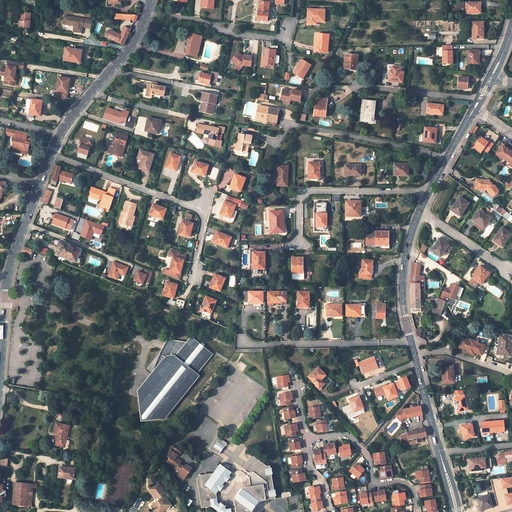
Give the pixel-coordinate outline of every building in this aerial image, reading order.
[(213,9),(214,0),(201,0),(201,8),(213,9)] [(269,3),(259,2),(258,20),(267,21),(269,3)] [(480,3),(466,3),(467,13),(481,13),(480,3)] [(325,22),(326,9),(318,9),(318,11),(311,10),(310,23),(317,24),(317,22),(325,22)] [(30,13),(21,13),(20,22),(19,22),(19,27),(30,28),(30,13)] [(92,20),(65,16),(64,24),(75,26),(74,31),(82,32),(83,27),(91,28),(92,20)] [(483,38),(483,22),(472,22),(472,39),(483,38)] [(124,45),(131,30),(125,27),(121,35),(109,30),(106,37),(124,45)] [(197,56),(202,37),(188,33),(186,45),(188,46),(187,50),(186,53),(197,56)] [(329,34),(317,34),(316,42),(318,42),(317,51),(327,52),(329,34)] [(443,45),(443,64),(453,64),(453,50),(452,50),(452,45),(443,45)] [(81,56),(82,50),(66,48),(65,53),(65,55),(64,60),(77,62),(78,56),(81,56)] [(274,65),(276,50),(266,49),(265,57),(263,57),(262,64),(274,65)] [(479,51),(468,51),(468,64),(477,64),(477,55),(479,55),(479,51)] [(252,66),(252,56),(245,56),(244,57),(243,57),(243,55),(239,53),(237,56),(235,55),(232,60),(237,64),(234,67),(239,71),(243,65),(252,66)] [(358,56),(346,54),(344,69),(356,70),(358,56)] [(311,65),(302,58),(297,66),(298,67),(294,72),(294,73),(302,78),(311,65)] [(21,69),(22,63),(8,61),(7,66),(6,69),(1,68),(0,74),(5,75),(4,84),(11,85),(11,80),(14,81),(15,76),(16,68),(21,69)] [(391,71),(392,67),(404,68),(404,66),(387,64),(387,75),(389,75),(390,71),(391,71)] [(404,68),(392,67),(391,71),(390,71),(389,75),(389,81),(402,83),(404,68)] [(209,75),(201,73),(200,79),(199,82),(206,84),(207,84),(209,84),(210,81),(216,83),(218,72),(210,70),(209,75)] [(67,99),(70,79),(59,77),(57,91),(60,92),(59,98),(67,99)] [(467,83),(468,78),(459,77),(458,88),(467,89),(467,85),(467,83)] [(166,87),(149,83),(146,95),(152,97),(153,94),(163,96),(166,87)] [(300,102),(302,92),(292,90),(292,91),(283,89),(281,96),(284,96),(284,100),(283,103),(289,105),(290,100),(300,102)] [(217,96),(203,93),(201,101),(203,101),(202,104),(200,111),(212,113),(214,104),(215,104),(217,96)] [(328,99),(316,98),(314,115),(325,117),(328,99)] [(42,101),(27,99),(25,111),(33,113),(33,114),(40,115),(42,101)] [(375,102),(362,100),(360,121),(372,122),(373,112),(374,112),(375,102)] [(436,105),(427,104),(426,113),(442,115),(443,105),(438,105),(436,105)] [(278,110),(259,106),(255,120),(267,123),(267,120),(276,122),(278,110)] [(125,122),(129,111),(124,110),(123,113),(107,107),(104,118),(120,123),(121,120),(125,122)] [(145,121),(144,130),(158,133),(160,120),(149,118),(148,122),(145,121)] [(211,127),(198,125),(196,132),(209,135),(208,139),(210,139),(209,144),(220,147),(222,141),(216,140),(218,132),(223,133),(224,128),(219,126),(218,129),(214,128),(213,129),(211,129),(211,127)] [(437,129),(425,128),(423,142),(434,143),(435,134),(436,134),(437,129)] [(253,136),(240,133),(238,144),(237,149),(236,150),(247,152),(249,143),(251,143),(253,136)] [(124,148),(128,137),(118,134),(114,146),(111,145),(108,152),(117,155),(118,150),(121,151),(122,148),(124,148)] [(15,135),(13,144),(15,144),(14,147),(13,151),(23,153),(23,151),(27,152),(30,139),(15,135)] [(78,156),(86,158),(90,147),(92,146),(89,139),(85,138),(80,140),(82,142),(78,152),(79,152),(78,156)] [(480,138),(475,146),(482,152),(483,150),(488,153),(494,145),(489,142),(488,143),(485,141),(480,138)] [(511,153),(502,146),(496,154),(497,154),(502,158),(506,161),(511,153)] [(154,154),(140,150),(135,167),(149,171),(154,154)] [(181,156),(171,153),(166,166),(170,168),(169,168),(176,170),(181,156)] [(209,165),(195,161),(192,171),(196,172),(196,173),(205,176),(209,165)] [(320,162),(309,162),(308,178),(319,178),(320,162)] [(408,164),(394,164),(394,175),(408,175),(408,164)] [(288,166),(278,165),(277,185),(286,186),(286,180),(287,180),(288,166)] [(361,165),(345,165),(345,175),(361,175),(361,165)] [(58,178),(62,179),(62,181),(72,183),(75,174),(60,171),(61,167),(56,166),(51,184),(56,185),(58,178)] [(245,178),(236,174),(234,179),(233,179),(230,187),(240,191),(245,178)] [(487,180),(475,180),(474,189),(479,189),(479,188),(486,188),(486,189),(487,189),(487,190),(492,196),(495,196),(498,192),(499,190),(494,184),(492,184),(492,182),(487,182),(487,180)] [(100,199),(104,200),(101,207),(110,210),(117,190),(111,188),(108,195),(102,193),(103,192),(92,188),(89,197),(99,201),(100,199)] [(42,203),(48,205),(52,191),(47,189),(42,203)] [(460,197),(451,209),(455,212),(455,213),(460,217),(469,204),(460,197)] [(64,200),(57,198),(54,207),(61,209),(64,200)] [(236,205),(226,201),(222,210),(223,211),(221,215),(223,215),(231,218),(234,210),(236,205)] [(361,201),(347,201),(346,216),(360,216),(361,201)] [(137,205),(127,202),(124,213),(126,214),(124,219),(123,218),(121,223),(132,226),(135,216),(134,216),(137,205)] [(167,209),(154,204),(150,214),(155,215),(154,216),(163,219),(167,209)] [(505,218),(508,214),(502,209),(498,213),(505,218)] [(234,220),(237,211),(234,210),(231,218),(223,215),(221,219),(229,222),(232,222),(233,221),(234,220)] [(283,211),(271,211),(272,232),(284,232),(283,211)] [(479,211),(473,220),(484,228),(491,219),(479,211)] [(327,231),(327,213),(317,213),(317,218),(315,218),(315,231),(327,231)] [(69,218),(56,214),(52,223),(65,228),(69,218)] [(101,235),(104,227),(87,220),(81,236),(91,240),(94,233),(101,235)] [(194,223),(183,221),(180,229),(182,230),(180,234),(190,237),(194,223)] [(511,234),(502,227),(493,241),(502,247),(511,234)] [(232,237),(218,231),(217,236),(216,235),(213,242),(228,247),(232,237)] [(389,231),(376,231),(367,231),(367,245),(381,245),(381,248),(390,248),(390,237),(389,237),(389,231)] [(440,239),(431,251),(441,257),(449,245),(440,239)] [(76,262),(81,250),(66,244),(65,242),(62,241),(60,242),(59,245),(62,246),(60,251),(58,255),(76,262)] [(22,254),(30,257),(33,251),(24,247),(24,248),(22,254)] [(163,273),(179,280),(183,263),(185,255),(180,254),(181,254),(179,251),(171,249),(169,256),(174,257),(173,261),(172,261),(170,271),(164,269),(163,273)] [(265,252),(253,252),(253,273),(266,273),(266,268),(265,268),(265,252)] [(303,257),(293,257),(292,279),(303,279),(303,257)] [(373,261),(363,260),(362,273),(360,273),(359,278),(371,279),(373,261)] [(109,272),(108,276),(117,280),(119,274),(125,276),(128,268),(113,262),(110,269),(111,270),(111,271),(109,272)] [(419,273),(420,264),(412,263),(411,275),(416,276),(416,273),(419,273)] [(481,266),(469,284),(475,289),(479,283),(482,284),(490,273),(481,266)] [(138,271),(134,281),(143,284),(144,282),(149,284),(153,272),(146,269),(144,274),(138,271)] [(226,278),(216,274),(214,278),(210,287),(220,291),(226,278)] [(416,276),(411,275),(410,291),(411,312),(421,312),(420,276),(416,276)] [(178,284),(167,281),(165,290),(166,291),(165,295),(174,298),(178,284)] [(455,300),(459,287),(451,284),(449,290),(447,294),(443,292),(440,291),(439,294),(438,299),(445,302),(446,302),(451,312),(454,305),(455,306),(457,300),(455,300)] [(308,292),(308,289),(304,289),(304,292),(298,292),(298,306),(303,306),(303,307),(309,307),(309,292),(308,292)] [(266,296),(266,292),(245,292),(245,303),(263,303),(263,296),(266,296)] [(268,296),(268,303),(287,303),(286,292),(266,292),(266,296),(268,296)] [(217,300),(206,296),(203,305),(204,306),(202,309),(211,313),(217,300)] [(167,303),(183,310),(186,301),(177,298),(177,301),(168,299),(167,303)] [(362,305),(347,305),(347,315),(362,316),(362,317),(365,317),(366,303),(362,303),(362,305)] [(377,318),(385,318),(385,304),(377,304),(377,318)] [(342,316),(342,305),(328,305),(328,310),(323,310),(323,316),(328,316),(328,315),(332,315),(332,316),(342,316)] [(511,349),(511,336),(501,334),(497,354),(497,355),(498,356),(499,357),(500,357),(501,357),(502,357),(503,357),(504,356),(504,355),(511,356),(511,349)] [(160,354),(159,357),(157,359),(157,360),(155,364),(155,366),(157,368),(153,373),(154,374),(155,372),(160,376),(141,399),(142,400),(143,400),(146,419),(163,416),(164,416),(199,373),(197,372),(214,352),(193,336),(189,340),(170,337),(169,346),(167,349),(165,348),(164,348),(163,349),(162,351),(161,353),(160,354)] [(470,354),(474,340),(470,339),(470,341),(462,338),(459,348),(463,349),(466,350),(465,353),(470,354)] [(482,355),(485,346),(478,343),(478,342),(474,340),(470,354),(474,355),(475,353),(478,354),(482,355)] [(159,351),(146,367),(153,373),(157,368),(155,366),(155,364),(157,360),(157,359),(159,357),(160,354),(161,353),(159,351)] [(374,357),(360,363),(364,373),(378,367),(374,357)] [(453,366),(442,367),(443,383),(455,382),(453,366)] [(326,375),(319,367),(309,377),(321,388),(326,383),(322,379),(326,375)] [(141,399),(160,376),(155,372),(154,374),(141,389),(141,399)] [(278,388),(288,386),(287,383),(290,382),(288,375),(277,377),(278,388)] [(399,381),(396,383),(399,389),(402,388),(403,390),(411,387),(407,377),(399,380),(399,381)] [(386,385),(374,390),(377,397),(386,394),(388,400),(397,396),(395,392),(396,391),(393,384),(387,386),(386,385)] [(454,398),(458,412),(468,410),(463,390),(453,390),(455,398),(454,398)] [(293,399),(291,392),(289,393),(279,394),(281,405),(291,404),(290,400),(293,399)] [(359,396),(350,400),(351,404),(343,407),(344,412),(346,412),(348,418),(364,413),(361,404),(362,403),(359,396)] [(422,415),(421,406),(415,407),(415,405),(410,405),(410,408),(401,410),(396,415),(401,421),(406,418),(422,415)] [(321,417),(320,406),(309,408),(310,415),(311,415),(312,419),(321,417)] [(285,419),(293,418),(295,418),(296,417),(294,410),(293,410),(293,407),(283,408),(285,419)] [(317,425),(318,432),(329,431),(327,420),(317,421),(318,425),(317,425)] [(504,421),(481,423),(482,434),(505,432),(504,421)] [(70,426),(57,423),(54,433),(58,434),(56,445),(65,447),(70,426)] [(472,423),(461,425),(464,439),(475,437),(472,423)] [(285,426),(286,433),(286,437),(296,435),(296,431),(298,431),(297,424),(286,425),(285,426)] [(425,429),(408,433),(409,440),(417,438),(421,438),(427,436),(425,429)] [(410,442),(411,444),(418,443),(418,441),(417,438),(409,440),(408,433),(401,435),(403,443),(410,442)] [(220,449),(223,445),(225,447),(228,443),(218,436),(209,447),(219,455),(222,451),(220,449)] [(298,439),(289,441),(289,445),(290,451),(301,449),(300,443),(299,443),(298,439)] [(326,455),(337,453),(336,448),(335,443),(328,444),(328,445),(324,446),(325,450),(326,455)] [(341,456),(352,455),(350,444),(343,445),(344,446),(340,447),(341,456)] [(174,472),(181,477),(181,476),(182,475),(186,477),(187,475),(192,468),(188,464),(184,465),(183,466),(180,463),(182,461),(177,458),(175,456),(177,454),(180,450),(174,445),(166,456),(169,458),(167,461),(177,468),(174,472)] [(326,455),(325,450),(321,450),(321,449),(314,450),(315,461),(326,459),(326,455)] [(384,451),(374,453),(375,460),(376,460),(377,463),(386,462),(385,458),(388,457),(387,451),(384,451)] [(253,511),(254,510),(252,509),(253,508),(259,499),(259,500),(260,501),(261,501),(276,498),(276,496),(277,495),(276,489),(275,489),(273,474),(272,467),(271,467),(271,465),(268,465),(253,454),(243,468),(249,472),(251,486),(244,487),(235,499),(236,507),(227,509),(225,507),(222,505),(220,504),(218,502),(217,493),(219,490),(220,491),(224,485),(223,484),(225,481),(227,482),(231,476),(229,475),(232,472),(220,463),(211,476),(209,474),(200,475),(198,479),(202,508),(213,506),(218,510),(216,511),(253,511)] [(293,468),(301,466),(303,466),(302,462),(303,462),(302,455),(291,457),(293,468)] [(483,458),(469,460),(471,474),(485,473),(484,468),(483,459),(483,458)] [(350,471),(353,473),(359,478),(366,469),(360,465),(359,466),(356,463),(350,471)] [(391,465),(381,466),(382,470),(380,470),(381,478),(393,475),(391,465)] [(73,478),(74,468),(60,467),(59,477),(73,478)] [(429,469),(417,471),(418,478),(420,478),(421,482),(431,480),(429,469)] [(302,470),(292,472),(293,476),(294,483),(306,481),(305,474),(303,474),(302,470)] [(345,488),(343,477),(333,478),(334,486),(335,486),(336,489),(345,488)] [(37,485),(15,483),(13,504),(32,506),(33,490),(37,490),(37,485)] [(166,493),(159,483),(150,489),(157,499),(158,498),(159,500),(151,506),(155,511),(158,511),(163,509),(164,510),(171,506),(164,495),(166,493)] [(431,483),(421,485),(422,489),(420,489),(421,496),(433,494),(431,483)] [(320,486),(310,488),(311,494),(312,499),(321,497),(320,493),(321,493),(320,486)] [(385,489),(379,490),(379,491),(375,492),(377,501),(387,499),(387,496),(385,489)] [(346,491),(337,492),(336,493),(337,496),(335,497),(336,504),(348,502),(346,491)] [(362,503),(373,501),(371,492),(367,493),(367,492),(360,493),(362,503)] [(407,499),(405,492),(404,492),(400,492),(393,494),(395,505),(405,503),(404,499),(407,499)] [(490,495),(478,498),(481,511),(493,508),(490,495)] [(324,508),(323,501),(323,500),(321,501),(321,497),(312,499),(313,509),(324,508)] [(259,499),(253,508),(252,509),(254,510),(261,501),(260,501),(259,500),(259,499)] [(437,509),(435,499),(424,500),(426,508),(427,507),(428,511),(429,511),(433,510),(437,509)]
